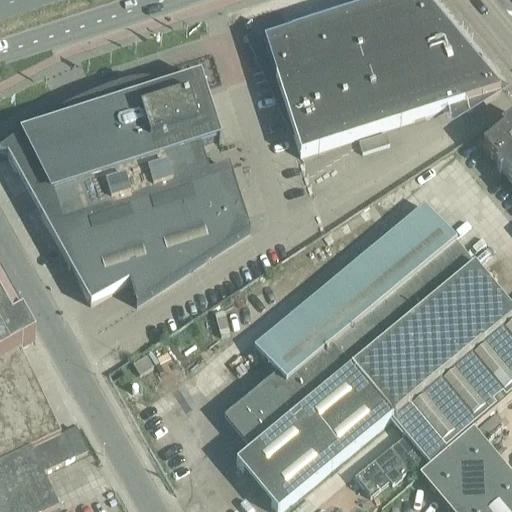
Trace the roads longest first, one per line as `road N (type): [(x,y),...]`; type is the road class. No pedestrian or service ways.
road 1 (unclassified): [(152,511),(0,227)]
road 2 (primary): [(0,56),(161,0)]
